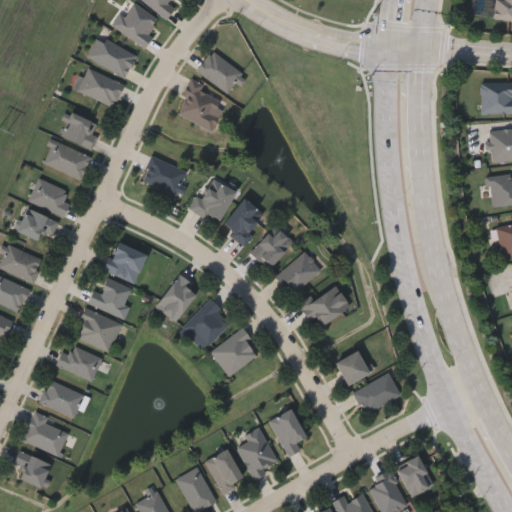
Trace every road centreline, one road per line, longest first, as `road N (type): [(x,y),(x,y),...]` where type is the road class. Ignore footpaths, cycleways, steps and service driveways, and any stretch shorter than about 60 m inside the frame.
road 1 (primary): [(392,48),(394,154),(412,270),(440,365),(510,511)]
road 2 (residential): [(0,423),(158,80),(222,0)]
road 3 (residential): [(103,203),(219,263),(295,354),(353,457)]
road 4 (residential): [(481,393),(256,511)]
road 5 (primary): [(481,393),(432,267),(421,194)]
road 6 (tertiary): [(242,0),(287,30),(392,48)]
road 7 (primary): [(421,194),(422,50)]
